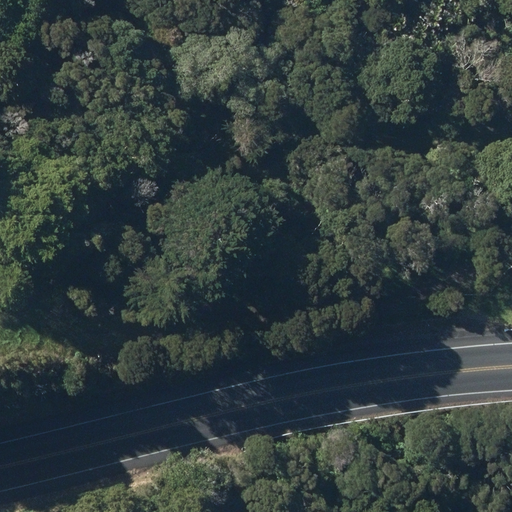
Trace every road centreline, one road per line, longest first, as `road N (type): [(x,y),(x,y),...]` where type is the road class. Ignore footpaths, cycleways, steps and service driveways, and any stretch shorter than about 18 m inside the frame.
road 1 (track): [(0,264),(38,303),(145,322),(267,305),(511,244)]
road 2 (primary): [(0,471),(363,397),(511,382)]
